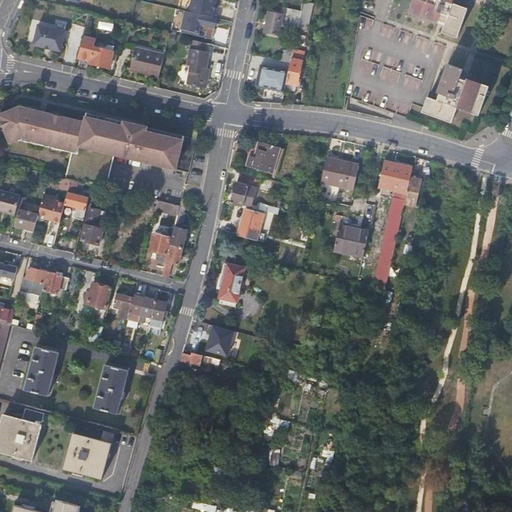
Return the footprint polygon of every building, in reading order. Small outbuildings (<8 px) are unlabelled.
[(214,17),(217,0),(190,0),(188,11),(214,17)] [(312,2),(304,0),(302,12),(299,25),(307,27),(312,2)] [(412,0),(408,12),(444,26),(441,33),(456,38),(467,9),(451,3),(452,0),(412,0)] [(218,18),(214,17),(188,11),(185,10),(180,31),(212,38),(218,18)] [(299,25),(302,12),(294,10),(291,25),(298,27),(299,25)] [(282,14),(268,11),(263,32),(278,35),(282,14)] [(38,23),(33,44),(60,50),(65,30),(38,23)] [(95,39),(83,36),(78,53),(76,56),(90,60),(89,63),(109,68),(113,52),(93,47),(95,39)] [(189,66),(186,84),(204,88),(208,69),(206,69),(209,53),(205,52),(206,44),(191,40),(186,65),(189,66)] [(159,77),(165,54),(136,46),(131,68),(150,73),(149,75),(159,77)] [(294,48),(285,47),(282,61),(291,63),(294,48)] [(305,50),(294,48),(291,63),(289,69),(286,83),(297,86),(305,50)] [(289,69),(261,63),(261,64),(257,82),(256,85),(258,85),(284,91),(289,69)] [(462,70),(445,64),(433,99),(426,96),(421,112),(450,122),(456,106),(461,108),(460,109),(476,115),(487,86),(460,76),(462,70)] [(379,78),(395,83),(399,71),(383,66),(379,78)] [(78,147),(114,154),(187,172),(195,139),(86,113),(83,123),(19,108),(0,115),(0,122),(9,144),(18,140),(71,153),(76,154),(78,147)] [(249,155),(246,164),(271,172),(274,163),(275,159),(279,146),(259,140),(254,156),(249,155)] [(105,188),(106,188),(114,154),(78,147),(76,154),(71,153),(65,179),(71,180),(76,181),(93,185),(105,188)] [(322,182),(353,188),(357,164),(342,160),(326,158),(322,182)] [(383,159),(377,187),(380,187),(385,160),(383,159)] [(375,286),(387,288),(400,222),(403,205),(403,203),(408,176),(409,169),(389,165),(390,162),(390,161),(385,160),(380,187),(393,190),(386,229),(375,286)] [(36,171),(26,169),(23,181),(33,183),(36,171)] [(240,174),(231,203),(242,206),(243,205),(249,207),(257,180),(240,174)] [(419,179),(408,176),(403,203),(413,206),(419,179)] [(74,218),(83,221),(89,199),(73,194),(76,181),(71,180),(66,198),(65,204),(64,206),(76,209),(74,218)] [(93,185),(89,199),(102,202),(105,188),(93,185)] [(0,213),(14,217),(16,210),(19,197),(0,192),(0,213)] [(15,227),(35,232),(39,215),(22,211),(25,199),(19,197),(16,210),(19,211),(15,227)] [(57,201),(43,198),(39,215),(48,217),(53,218),(53,221),(60,223),(61,220),(64,206),(65,204),(57,201)] [(178,213),(180,206),(158,201),(156,207),(178,213)] [(261,203),(259,209),(278,214),(279,208),(261,203)] [(171,244),(183,248),(188,231),(181,229),(187,208),(180,206),(178,213),(175,227),(176,228),(171,244)] [(99,209),(94,207),(94,210),(90,209),(82,241),(99,245),(105,220),(100,219),(101,212),(99,211),(99,209)] [(245,237),(258,241),(260,233),(258,231),(263,214),(246,209),(243,217),(250,219),(245,237)] [(342,253),(347,227),(341,226),(336,252),(342,253)] [(364,259),(370,232),(347,227),(342,253),(364,259)] [(166,262),(168,262),(169,255),(167,255),(166,254),(169,243),(170,238),(155,234),(150,250),(160,253),(157,265),(164,267),(166,262)] [(178,265),(183,248),(171,244),(170,244),(167,255),(169,255),(168,262),(173,263),(178,265)] [(162,276),(169,277),(173,263),(168,262),(166,262),(164,267),(162,276)] [(244,268),(223,263),(221,274),(224,275),(219,297),(236,301),(244,268)] [(26,278),(23,278),(19,293),(40,299),(43,291),(47,273),(29,268),(26,278)] [(56,275),(47,273),(43,291),(58,295),(59,289),(66,290),(69,279),(62,277),(56,275)] [(105,309),(111,289),(93,284),(88,305),(105,309)] [(129,318),(134,298),(117,294),(113,309),(119,311),(118,317),(128,319),(129,318)] [(145,299),(135,296),(134,298),(129,318),(139,321),(145,299)] [(156,301),(145,299),(139,321),(150,324),(156,301)] [(157,300),(156,301),(150,324),(154,325),(156,319),(162,320),(167,303),(157,300)] [(0,322),(9,325),(10,326),(14,312),(0,308),(0,322)] [(42,316),(36,315),(32,331),(38,333),(42,316)] [(0,357),(9,325),(0,322),(0,357)] [(235,330),(212,324),(205,352),(228,358),(235,330)] [(98,347),(103,328),(96,326),(91,345),(98,347)] [(59,353),(36,346),(23,389),(46,396),(59,353)] [(158,350),(155,361),(160,362),(163,351),(158,350)] [(181,352),(179,360),(198,365),(199,362),(212,365),(214,358),(191,351),(190,355),(181,352)] [(127,372),(105,366),(94,407),(116,413),(127,372)] [(4,416),(0,430),(0,451),(33,461),(42,426),(41,425),(44,414),(25,409),(22,420),(4,416)] [(100,441),(74,434),(64,469),(102,480),(111,445),(114,434),(103,431),(100,441)] [(323,447),(322,459),(333,459),(334,447),(323,447)] [(79,511),(81,506),(58,500),(54,511),(41,511),(13,504),(11,511),(79,511)] [(192,509),(210,511),(215,511),(216,506),(193,502),(192,509)]
